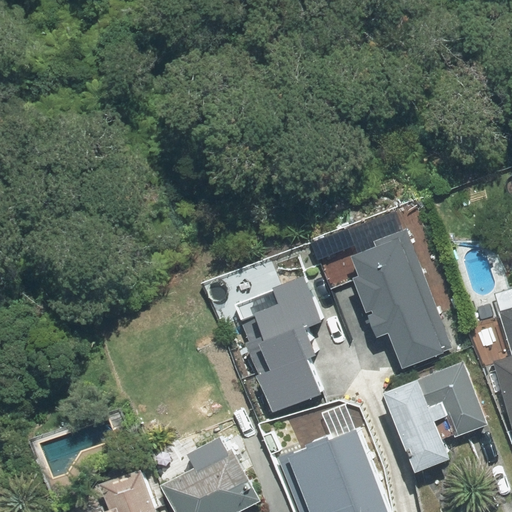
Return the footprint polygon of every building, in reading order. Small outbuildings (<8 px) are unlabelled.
[(408,227),(377,239),(380,247),(355,256),(363,276),(355,279),(375,332),(391,326),(405,363),(444,349),(406,246),(414,243),(408,227)] [(238,321),(246,338),(277,412),(328,390),(303,329),(324,320),(305,273),(273,286),(280,303),(238,321)] [(511,315),(503,318),(511,359),(511,362),(497,367),(511,407),(511,315)] [(402,400),(393,403),(421,479),(458,464),(452,446),(500,429),(469,360),(400,387),(402,400)] [(347,398),(296,414),(314,471),(389,448),(364,368),(347,373),(347,398)] [(241,485),(202,421),(154,446),(163,458),(141,471),(163,511),(204,511),(202,508),(241,485)] [(104,499),(68,511),(147,511),(126,453),(92,465),(104,499)]
